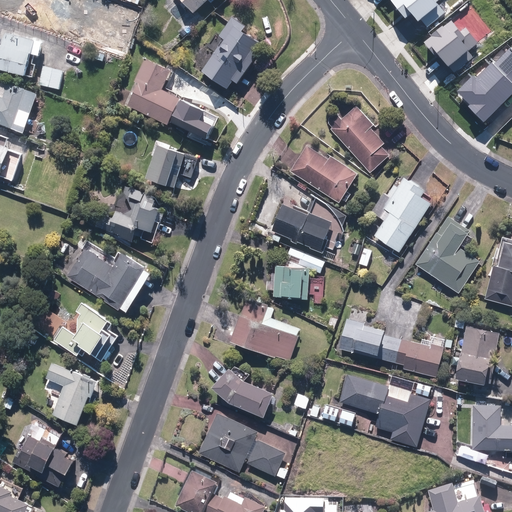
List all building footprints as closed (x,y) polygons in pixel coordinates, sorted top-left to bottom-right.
[(0,0),(0,8),(31,11),(31,7),(34,7),(35,0),(50,1),(50,0),(0,0)] [(188,0),(196,8),(204,0),(188,0)] [(450,0),(396,0),(410,18),(413,15),(425,30),(456,7),(450,0)] [(62,34),(65,15),(52,12),(48,32),(62,34)] [(39,29),(40,15),(31,15),(30,28),(39,29)] [(428,39),(454,71),(483,47),(456,15),(428,39)] [(257,50),(264,40),(245,28),(248,25),(235,16),(223,35),(228,38),(206,71),(231,88),(236,80),(240,82),(261,52),(257,50)] [(35,37),(5,30),(0,53),(0,69),(26,75),(29,64),(26,63),(28,52),(32,53),(35,37)] [(511,41),(459,89),(485,117),(511,93),(511,41)] [(141,82),(130,102),(180,126),(192,101),(164,87),(172,71),(149,59),(138,81),(141,82)] [(61,72),(43,68),(40,84),(58,88),(61,72)] [(0,124),(23,132),(36,95),(7,85),(3,97),(0,96),(0,124)] [(334,125),(332,127),(369,167),(386,151),(380,145),(384,141),(370,126),(375,121),(363,108),(358,113),(349,104),(330,122),(334,125)] [(309,141),(293,168),(343,198),(359,171),(309,141)] [(0,145),(0,178),(12,183),(22,153),(0,145)] [(197,159),(157,145),(146,180),(172,188),(178,172),(191,177),(197,159)] [(426,186),(408,175),(389,206),(394,209),(379,234),(403,248),(433,198),(423,192),(426,186)] [(161,193),(129,182),(128,189),(134,207),(120,207),(113,204),(105,227),(134,238),(136,234),(145,237),(149,226),(154,228),(162,207),(156,205),(161,193)] [(333,219),(287,201),(275,231),(322,248),(333,219)] [(446,235),(437,229),(416,262),(458,290),(480,257),(462,245),(471,232),(455,221),(446,235)] [(116,259),(87,241),(68,272),(122,307),(148,266),(122,250),(116,259)] [(501,262),(494,261),(486,294),(511,300),(511,243),(506,242),(501,262)] [(288,257),(273,258),(274,277),(266,277),(267,289),(274,288),(275,294),(282,294),(283,306),(317,304),(317,302),(325,302),(323,277),(328,257),(293,243),(289,253),(288,257)] [(366,267),(371,250),(362,247),(357,264),(366,267)] [(271,303),(249,295),(235,338),(290,357),(299,332),(265,320),(271,303)] [(112,317),(85,298),(57,337),(80,353),(86,344),(96,351),(109,332),(104,328),(112,317)] [(364,321),(349,317),(341,345),(407,363),(406,366),(434,373),(441,346),(363,325),(364,321)] [(501,328),(469,323),(460,376),(493,382),(501,328)] [(96,382),(52,364),(46,379),(65,386),(53,415),(79,425),(96,382)] [(235,365),(216,384),(235,402),(265,413),(271,388),(248,377),(235,365)] [(389,383),(352,370),(343,398),(383,411),(379,423),(394,428),(391,436),(417,445),(430,405),(387,391),(389,383)] [(0,407),(11,411),(15,400),(3,395),(0,402),(0,407)] [(357,413),(324,402),(318,420),(351,431),(357,413)] [(503,405),(474,405),(474,446),(511,445),(511,422),(503,422),(503,405)] [(259,428),(222,410),(203,450),(240,468),(244,458),(276,473),(277,471),(288,477),(293,468),(281,462),(287,449),(256,434),(259,428)] [(292,426),(283,422),(281,427),(277,426),(275,431),(295,439),(298,433),(291,429),(292,426)] [(43,440),(30,433),(16,459),(63,483),(76,458),(55,447),(57,443),(44,437),(43,440)] [(267,511),(271,505),(194,466),(189,476),(192,477),(178,506),(190,511),(267,511)] [(488,511),(479,475),(430,487),(436,510),(432,511),(488,511)] [(0,507),(4,509),(2,511),(40,511),(25,505),(28,498),(0,485),(0,507)]
